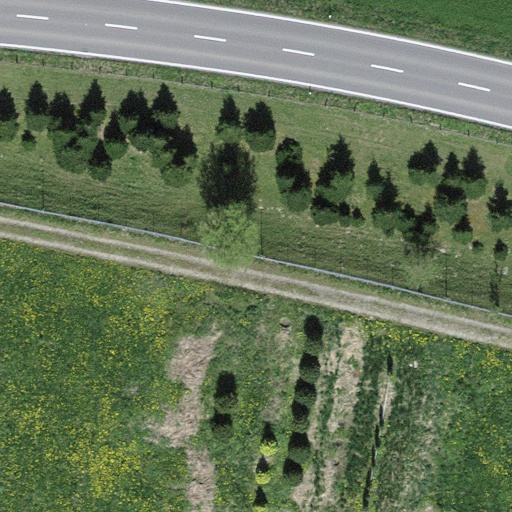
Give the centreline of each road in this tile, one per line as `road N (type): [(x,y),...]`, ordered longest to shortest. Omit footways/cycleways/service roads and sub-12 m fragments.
road 1 (track): [(0,227),(511,339)]
road 2 (primary): [(0,14),(297,52),(511,96)]
